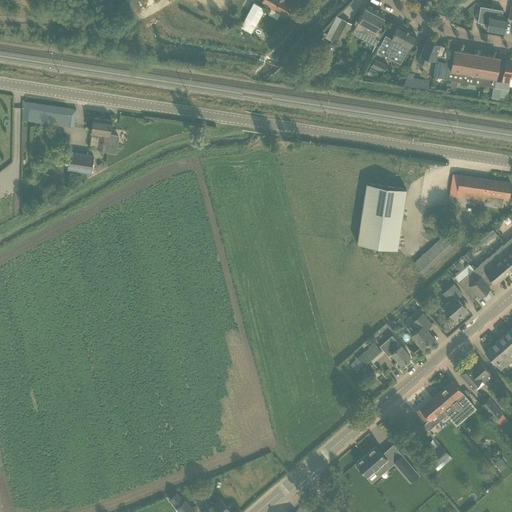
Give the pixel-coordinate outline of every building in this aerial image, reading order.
[(262,0),(261,3),(287,16),(293,5),(294,5),(295,2),(290,0),(262,0)] [(264,8),(253,2),(244,20),(255,26),(264,8)] [(487,30),(504,33),(507,17),(501,17),(502,9),(492,7),(491,15),(489,15),(487,30)] [(352,32),(366,39),(375,44),(381,33),(376,31),(383,17),(365,8),(352,32)] [(331,41),(340,45),(351,23),(342,19),(331,41)] [(408,48),(415,35),(398,25),(391,38),(392,39),(387,48),(400,55),(405,46),(408,48)] [(449,62),(452,49),(439,45),(440,44),(439,44),(426,39),(417,61),(427,65),(429,59),(433,60),(435,61),(434,76),(445,77),(448,62),(449,63),(449,62)] [(448,62),(445,77),(445,79),(493,87),(494,87),(495,81),(499,57),(454,50),(451,63),(449,62),(449,63),(448,62)] [(328,68),(332,61),(321,56),(318,63),(328,68)] [(511,59),(506,58),(501,82),(495,81),(494,87),(493,87),(491,98),(506,101),(507,97),(508,89),(508,85),(509,86),(510,77),(511,77),(511,59)] [(374,59),(371,66),(383,73),(387,65),(374,59)] [(411,86),(413,75),(413,73),(408,72),(404,85),(411,86)] [(23,111),(22,118),(24,119),(28,119),(30,102),(24,101),(23,111)] [(90,132),(99,134),(97,149),(99,149),(107,150),(116,151),(118,135),(109,134),(111,120),(92,117),(90,132)] [(94,154),(69,151),(67,169),(91,173),(94,154)] [(508,199),(510,183),(453,174),(450,195),(486,200),(485,204),(502,207),(503,198),(508,199)] [(366,183),(357,243),(397,249),(406,189),(366,183)] [(492,229),(477,242),(481,246),(496,233),(492,229)] [(412,262),(422,272),(452,244),(442,234),(412,262)] [(489,256),(505,275),(511,268),(511,252),(504,243),(489,256)] [(463,255),(468,261),(474,256),(468,250),(463,255)] [(474,269),(480,276),(485,272),(495,284),(505,275),(489,256),(474,269)] [(453,274),(457,279),(473,268),(469,263),(453,274)] [(490,288),(480,276),(474,269),(459,282),(473,299),(478,295),(479,297),(490,288)] [(454,318),(466,308),(457,298),(462,294),(454,284),(443,293),(450,300),(443,306),(454,318)] [(411,334),(421,347),(433,337),(426,329),(431,324),(422,313),(411,322),(417,329),(411,334)] [(511,332),(509,330),(497,341),(511,357),(511,332)] [(391,353),(401,364),(410,356),(400,345),(392,335),(379,346),(388,356),(391,353)] [(500,370),(511,359),(511,357),(497,341),(484,352),(500,370)] [(350,364),(356,371),(381,351),(373,342),(368,347),(369,348),(357,358),(350,364)] [(484,384),(492,377),(481,363),(473,370),(469,365),(466,368),(464,368),(461,370),(461,372),(460,373),(473,388),(481,380),(484,384)] [(452,380),(432,398),(452,420),(447,414),(456,406),(452,402),(462,392),(452,380)] [(433,436),(452,420),(432,398),(413,413),(428,430),(433,436)] [(502,413),(489,398),(481,404),(494,420),(502,413)] [(426,459),(433,468),(436,471),(451,458),(441,446),(426,459)] [(373,448),(353,465),(355,467),(353,468),(358,473),(359,472),(369,484),(389,467),(373,448)] [(411,471),(399,457),(391,463),(403,477),(411,471)] [(205,506),(207,509),(202,511),(229,511),(231,511),(219,498),(213,503),(211,501),(205,506)] [(175,507),(178,511),(195,511),(185,499),(175,507)]
